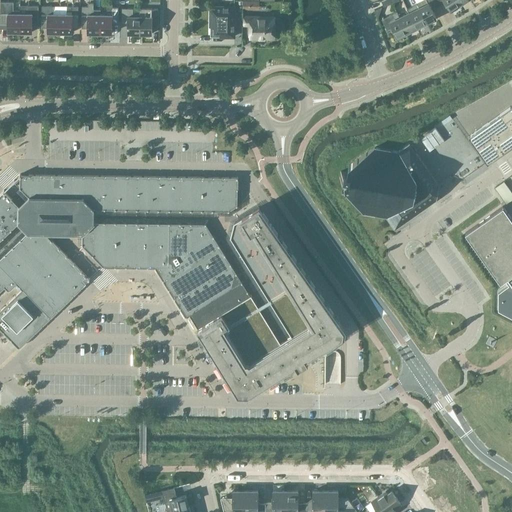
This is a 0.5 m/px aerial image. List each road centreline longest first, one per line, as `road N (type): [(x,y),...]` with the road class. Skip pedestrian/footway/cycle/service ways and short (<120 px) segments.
road 1 (residential): [(211,511),(204,482),(216,470),(404,473)]
road 2 (residential): [(172,51),(0,49)]
road 3 (tertiary): [(25,104),(172,104)]
road 4 (unclassified): [(384,84),(511,16)]
road 5 (tertiary): [(363,286),(284,171)]
road 6 (unclassified): [(465,302),(432,303),(393,246),(418,228)]
